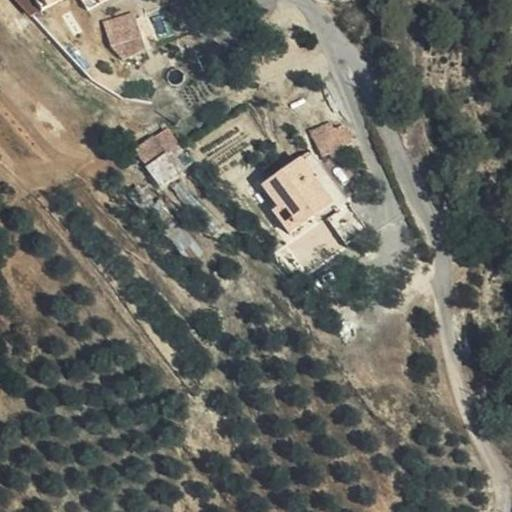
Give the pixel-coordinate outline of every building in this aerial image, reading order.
[(47,0),(57,24),(72,17),(92,7),(106,0),(109,0),(115,11),(136,0),(47,0)] [(109,0),(106,0),(92,7),(99,19),(115,11),(109,0)] [(160,67),(152,31),(132,35),(133,45),(121,47),(126,74),(160,67)] [(355,141),(343,118),(313,133),(324,156),(355,141)] [(189,170),(184,162),(170,145),(157,153),(175,180),(180,177),(189,170)] [(191,169),(189,170),(180,177),(187,188),(199,180),(191,169)] [(305,180),(292,189),(308,213),(321,204),(305,180)] [(308,213),(292,189),(267,206),(281,228),(273,233),(291,258),(325,235),(308,213)] [(308,213),(325,235),(337,227),(321,204),(308,213)]
